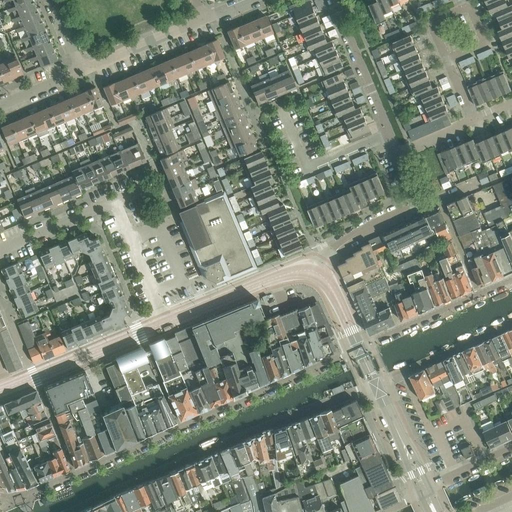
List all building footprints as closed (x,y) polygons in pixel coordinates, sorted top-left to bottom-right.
[(36,9),(32,0),(30,0),(15,6),(8,9),(9,13),(12,12),(15,18),(36,9)] [(313,7),(309,0),(304,0),(289,7),(293,16),(313,7)] [(388,0),(377,0),(379,2),(385,17),(386,16),(395,13),(393,8),(392,8),(388,0)] [(398,0),(388,0),(392,8),(393,8),(401,5),(399,0),(398,0)] [(511,6),(510,5),(508,0),(498,0),(487,5),(491,14),(496,12),(495,12),(511,6)] [(379,2),(369,6),(377,25),(378,25),(388,21),(386,16),(385,17),(379,2)] [(326,8),(324,3),(317,6),(319,11),(326,8)] [(431,9),(429,4),(422,7),(424,12),(431,9)] [(511,15),(511,4),(510,5),(511,6),(495,12),(496,12),(499,21),(511,15)] [(317,16),(313,7),(293,16),(297,25),(317,16)] [(424,12),(422,7),(415,10),(417,15),(424,12)] [(40,19),(36,9),(15,18),(12,20),(13,23),(18,21),(19,23),(22,21),(24,26),(40,19)] [(511,15),(499,21),(503,29),(503,30),(511,25),(511,15)] [(273,34),(268,22),(266,16),(256,20),(264,38),(273,34)] [(320,25),(317,16),(297,25),(300,34),(320,25)] [(45,29),(40,19),(24,26),(16,29),(18,33),(19,32),(22,39),(28,36),(45,29)] [(264,38),(256,20),(247,24),(254,42),(264,38)] [(418,27),(416,22),(409,25),(411,30),(418,27)] [(254,42),(247,24),(237,28),(245,46),(254,42)] [(324,34),(320,25),(300,34),(304,42),(324,34)] [(411,30),(409,25),(402,28),(404,33),(411,30)] [(511,36),(511,25),(503,30),(503,29),(498,31),(502,40),(511,36)] [(245,46),(237,28),(237,27),(227,31),(235,50),(245,46)] [(49,39),(45,29),(28,36),(32,46),(49,39)] [(338,34),(335,29),(328,32),(330,38),(338,34)] [(401,35),(399,30),(391,33),(393,38),(401,35)] [(393,38),(391,33),(384,36),(387,41),(393,38)] [(312,49),(328,42),(324,34),(304,42),(308,51),(313,49),(312,49)] [(414,45),(411,36),(391,44),(395,53),(414,45)] [(511,46),(511,36),(502,40),(506,49),(511,46)] [(53,49),(49,39),(32,46),(25,50),(26,53),(31,51),(31,52),(34,51),(36,56),(53,49)] [(224,59),(217,41),(216,40),(207,44),(207,45),(215,63),(224,59)] [(336,49),(333,40),(332,40),(328,42),(312,49),(313,49),(316,58),(336,49)] [(215,63),(207,45),(198,49),(205,67),(215,63)] [(418,53),(414,45),(395,53),(399,62),(418,53)] [(58,60),(53,49),(36,56),(41,67),(58,60)] [(205,67),(198,49),(188,53),(196,71),(205,67)] [(320,67),(340,58),(336,49),(316,58),(320,67)] [(380,56),(377,49),(372,51),(375,58),(380,56)] [(494,54),(491,49),(484,52),(486,57),(494,54)] [(486,57),(484,52),(477,55),(479,60),(486,57)] [(196,71),(188,53),(179,57),(187,75),(196,71)] [(422,62),(418,53),(399,62),(403,70),(422,62)] [(23,75),(15,56),(6,60),(13,79),(23,75)] [(476,62),(473,56),(466,59),(469,65),(476,62)] [(187,75),(179,57),(170,61),(177,79),(187,75)] [(297,67),(293,57),(288,59),(292,69),(297,67)] [(344,68),(340,58),(320,67),(324,76),(344,68)] [(469,65),(466,59),(459,62),(462,68),(469,65)] [(13,79),(6,60),(0,62),(0,73),(4,83),(13,79)] [(385,67),(382,60),(377,63),(380,70),(385,67)] [(177,79),(170,61),(160,65),(168,83),(177,79)] [(426,71),(422,62),(403,70),(406,79),(426,71)] [(168,83),(160,65),(151,69),(159,87),(168,83)] [(301,75),(297,67),(292,69),(296,78),(301,75)] [(388,74),(385,67),(380,70),(383,77),(388,74)] [(159,87),(151,69),(141,73),(149,91),(159,87)] [(354,74),(352,69),(345,72),(347,77),(354,74)] [(296,88),(289,71),(279,75),(287,94),(290,93),(289,91),(296,88)] [(429,80),(426,71),(406,79),(410,88),(429,80)] [(511,91),(503,71),(494,75),(502,95),(511,91)] [(149,91),(141,73),(132,77),(140,95),(149,91)] [(345,83),(341,74),(321,82),(325,91),(345,83)] [(287,94),(279,75),(270,79),(277,96),(283,93),(284,95),(287,94)] [(502,95),(494,75),(485,79),(493,99),(502,95)] [(140,95),(132,77),(123,80),(130,99),(140,95)] [(393,85),(390,78),(384,80),(387,87),(393,85)] [(277,96),(270,79),(260,83),(268,102),(271,101),(270,99),(277,96)] [(493,99),(485,79),(476,83),(484,103),(493,99)] [(130,99),(123,80),(114,84),(121,103),(130,99)] [(433,89),(429,80),(410,88),(414,98),(419,96),(418,95),(433,89)] [(233,92),(229,82),(208,91),(212,100),(233,92)] [(360,87),(358,82),(350,85),(353,90),(360,87)] [(451,87),(449,82),(442,85),(444,90),(451,87)] [(268,102),(260,83),(251,87),(258,104),(265,101),(265,103),(268,102)] [(348,91),(345,83),(325,91),(328,100),(348,91)] [(484,103),(476,83),(467,87),(476,106),(484,103)] [(121,103),(114,84),(113,84),(104,88),(112,107),(121,103)] [(396,92),(393,85),(387,87),(390,94),(396,92)] [(362,92),(360,87),(353,90),(355,95),(362,92)] [(441,96),(438,87),(433,89),(418,95),(419,96),(422,104),(441,96)] [(103,106),(95,88),(86,92),(94,110),(103,106)] [(352,100),(348,91),(328,100),(332,109),(352,100)] [(94,110),(86,92),(76,96),(84,114),(94,110)] [(237,101),(233,92),(212,100),(216,110),(237,101)] [(456,100),(454,95),(447,98),(449,103),(456,100)] [(84,114),(76,96),(67,100),(75,118),(84,114)] [(366,101),(363,96),(357,99),(358,104),(366,101)] [(445,104),(441,96),(422,104),(426,113),(445,104)] [(197,107),(193,97),(187,100),(191,109),(197,107)] [(75,118),(67,100),(57,104),(65,122),(75,118)] [(352,100),(332,109),(336,118),(341,116),(340,116),(356,109),(352,100)] [(241,111),(237,101),(216,110),(220,119),(241,111)] [(65,122),(57,104),(48,108),(56,126),(65,122)] [(449,114),(445,104),(426,113),(430,122),(431,121),(436,119),(442,117),(447,115),(449,114)] [(201,116),(197,107),(191,109),(195,119),(201,116)] [(364,116),(360,107),(356,109),(340,116),(341,116),(344,125),(364,116)] [(56,126),(48,108),(39,112),(47,130),(56,126)] [(148,127),(171,118),(167,108),(144,118),(148,127)] [(241,111),(220,119),(218,120),(222,130),(245,120),(241,111)] [(47,130),(39,112),(30,116),(37,134),(47,130)] [(452,125),(447,115),(442,117),(446,127),(452,125)] [(37,134),(30,116),(20,120),(28,138),(37,134)] [(368,125),(364,116),(344,125),(348,134),(368,125)] [(446,127),(442,117),(436,119),(440,130),(446,127)] [(175,127),(171,118),(148,127),(152,137),(172,128),(175,127)] [(440,130),(436,119),(431,121),(435,132),(440,130)] [(28,138),(20,120),(11,124),(18,142),(28,138)] [(249,130),(245,120),(222,130),(226,140),(249,130)] [(435,132),(431,121),(430,122),(425,124),(429,134),(435,132)] [(197,129),(194,122),(188,125),(191,132),(197,129)] [(18,142),(11,124),(1,128),(9,146),(18,142)] [(324,131),(321,124),(316,126),(319,133),(324,131)] [(429,134),(425,124),(420,126),(424,137),(429,134)] [(372,135),(368,125),(348,134),(352,143),(372,135)] [(424,137),(420,126),(414,129),(418,139),(424,137)] [(176,138),(173,132),(172,128),(152,137),(156,146),(176,138)] [(418,139),(414,129),(408,131),(413,141),(418,139)] [(511,152),(511,132),(511,129),(502,133),(510,153),(511,152)] [(253,139),(249,130),(226,140),(230,149),(233,148),(253,139)] [(109,138),(108,136),(112,135),(111,132),(107,133),(101,136),(103,140),(109,138)] [(510,153),(502,133),(493,137),(501,157),(510,153)] [(213,145),(209,135),(203,138),(207,147),(213,145)] [(329,142),(326,135),(321,137),(324,144),(329,142)] [(501,157),(493,137),(484,140),(493,160),(501,157)] [(181,147),(180,145),(179,145),(176,138),(156,146),(161,156),(181,147)] [(257,149),(253,139),(233,148),(237,157),(257,149)] [(482,160),(475,144),(476,144),(474,140),(465,144),(473,163),(481,160),(482,160)] [(493,160),(484,140),(476,144),(475,144),(482,160),(481,160),(483,164),(493,160)] [(206,152),(202,142),(196,145),(200,154),(206,152)] [(332,149),(329,142),(324,144),(327,151),(332,149)] [(146,161),(139,143),(128,148),(136,165),(142,162),(143,165),(147,163),(146,161)] [(473,163),(465,144),(456,147),(464,167),(473,163)] [(46,156),(56,152),(53,146),(44,150),(46,156)] [(464,167),(456,147),(447,151),(455,171),(464,167)] [(136,165),(128,148),(119,152),(127,171),(130,170),(129,168),(136,165)] [(182,162),(187,160),(183,150),(161,160),(163,166),(161,167),(162,170),(182,162)] [(264,160),(261,151),(241,160),(244,169),(264,160)] [(455,171),(447,151),(438,155),(446,174),(455,171)] [(127,171),(119,152),(110,156),(117,173),(123,170),(124,172),(127,171)] [(210,161),(206,152),(200,154),(204,164),(210,161)] [(221,164),(217,154),(211,157),(215,166),(221,164)] [(369,159),(367,154),(359,157),(362,162),(369,159)] [(117,173),(110,156),(100,160),(109,179),(112,178),(111,175),(117,173)] [(362,162),(359,157),(353,160),(355,165),(362,162)] [(109,179),(100,160),(91,163),(98,181),(105,178),(106,180),(109,179)] [(268,169),(264,160),(244,169),(248,178),(268,169)] [(186,171),(182,162),(162,170),(163,173),(166,172),(168,178),(186,171)] [(351,167),(349,162),(342,165),(344,170),(351,167)] [(98,181),(91,163),(81,168),(90,187),(92,186),(91,184),(98,181)] [(344,170),(342,165),(335,168),(337,173),(344,170)] [(90,187),(81,168),(71,172),(73,176),(74,176),(80,189),(86,186),(87,188),(90,187)] [(225,175),(224,171),(222,168),(217,170),(220,177),(225,175)] [(272,178),(268,169),(248,178),(251,186),(252,186),(267,180),(272,178)] [(333,174),(331,169),(324,172),(326,177),(333,174)] [(509,174),(507,169),(500,172),(502,177),(509,174)] [(190,181),(186,171),(168,178),(171,185),(169,186),(170,189),(190,181)] [(326,177),(324,172),(317,175),(319,180),(326,177)] [(487,177),(485,172),(478,175),(480,180),(487,177)] [(386,193),(377,173),(368,177),(376,197),(386,193)] [(498,178),(496,173),(489,176),(491,181),(498,178)] [(74,176),(73,176),(64,180),(72,200),(75,198),(74,196),(82,193),(80,189),(74,176)] [(449,181),(447,176),(440,179),(442,184),(449,181)] [(316,182),(313,177),(306,180),(308,185),(316,182)] [(376,197),(368,177),(359,180),(367,201),(376,197)] [(489,182),(487,177),(480,180),(482,185),(489,182)] [(195,178),(190,181),(170,189),(171,192),(173,191),(176,197),(194,190),(199,188),(195,178)] [(511,212),(511,178),(493,186),(507,218),(511,216),(511,214),(511,212)] [(72,200),(64,180),(55,184),(62,201),(69,199),(70,201),(72,200)] [(222,190),(218,180),(212,182),(215,188),(216,192),(222,190)] [(271,189),(267,180),(252,186),(251,186),(247,188),(251,197),(271,189)] [(367,201),(359,180),(350,184),(352,189),(352,188),(359,204),(367,201)] [(62,201),(55,184),(45,188),(53,207),(56,206),(55,204),(62,201)] [(43,209),(36,192),(34,187),(25,191),(26,196),(34,216),(37,214),(36,212),(43,209)] [(53,207),(45,188),(36,192),(43,209),(50,206),(51,208),(53,207)] [(352,188),(352,189),(343,192),(351,212),(361,208),(359,204),(352,188)] [(275,198),(271,189),(251,197),(255,206),(275,198)] [(198,200),(194,190),(176,197),(179,204),(177,205),(178,208),(198,200)] [(351,212),(343,192),(334,196),(342,216),(351,212)] [(217,281),(217,283),(255,268),(224,193),(178,212),(183,222),(181,223),(204,278),(206,277),(217,281)] [(34,216),(26,196),(16,200),(24,217),(31,214),(32,217),(34,216)] [(237,203),(234,196),(229,198),(232,205),(237,203)] [(342,216),(334,196),(325,200),(333,220),(342,216)] [(474,212),(468,196),(447,205),(454,221),(474,212)] [(278,206),(275,198),(255,206),(259,215),(263,213),(278,206)] [(333,220),(325,200),(316,203),(324,224),(333,220)] [(240,210),(237,203),(232,205),(234,212),(240,210)] [(324,224),(316,203),(307,207),(315,227),(324,224)] [(286,213),(283,204),(278,206),(263,213),(267,222),(286,213)] [(437,208),(425,214),(426,215),(432,229),(436,228),(435,227),(446,223),(439,207),(437,208)] [(478,221),(474,212),(454,221),(457,229),(478,221)] [(290,222),(286,213),(267,222),(270,231),(290,222)] [(244,221),(241,214),(236,216),(239,223),(244,221)] [(419,217),(417,218),(426,237),(426,238),(434,234),(434,233),(432,229),(426,215),(419,218),(419,217)] [(415,220),(409,222),(418,242),(426,238),(426,237),(417,218),(414,219),(415,220)] [(511,236),(506,223),(505,220),(496,224),(497,225),(511,261),(511,236)] [(247,228),(244,221),(239,223),(242,230),(247,228)] [(478,221),(457,229),(460,237),(472,232),(481,228),(478,221)] [(294,231),(290,222),(270,231),(274,240),(294,231)] [(403,224),(400,225),(409,245),(410,246),(418,242),(409,222),(403,225),(403,224)] [(446,223),(435,227),(436,228),(439,236),(449,232),(446,223)] [(398,227),(392,230),(401,249),(410,246),(409,245),(400,225),(398,226),(398,227)] [(494,251),(505,276),(511,272),(511,261),(497,225),(482,231),(481,228),(472,232),(473,235),(476,241),(482,255),(484,254),(484,256),(494,251)] [(386,232),(384,233),(384,234),(392,253),(393,253),(401,249),(392,230),(387,233),(386,232)] [(298,240),(294,231),(274,240),(278,249),(298,240)] [(252,239),(249,232),(244,234),(246,241),(252,239)] [(439,236),(438,236),(440,242),(441,243),(452,238),(449,232),(439,236)] [(460,237),(464,247),(470,244),(476,241),(473,235),(472,232),(460,237)] [(105,255),(98,238),(92,240),(88,239),(85,233),(68,240),(74,254),(82,251),(89,254),(91,261),(105,255)] [(347,261),(338,265),(350,292),(367,285),(385,277),(372,246),(384,241),(381,235),(369,241),(370,243),(362,247),(363,249),(354,253),(355,255),(346,259),(347,261)] [(452,238),(441,243),(446,255),(447,258),(458,253),(452,238)] [(255,245),(252,239),(246,241),(249,248),(255,245)] [(74,254),(68,240),(58,244),(65,261),(75,257),(74,254)] [(302,250),(298,240),(278,249),(282,258),(302,250)] [(65,261),(58,244),(48,248),(55,265),(65,261)] [(464,247),(463,247),(465,252),(466,252),(472,250),(470,244),(464,247)] [(55,265),(48,248),(38,252),(45,269),(55,265)] [(259,256),(256,249),(251,252),(254,259),(259,256)] [(505,276),(494,251),(484,256),(484,254),(482,255),(493,281),(505,276)] [(446,255),(439,258),(446,276),(449,275),(450,279),(446,280),(453,299),(462,295),(454,275),(454,274),(451,266),(457,264),(456,263),(461,261),(458,253),(447,258),(446,255)] [(110,266),(105,255),(91,261),(89,262),(94,273),(110,266)] [(493,281),(482,255),(475,257),(486,284),(493,281)] [(262,263),(259,256),(254,259),(257,266),(262,263)] [(486,284),(475,257),(469,260),(472,269),(473,269),(480,287),(486,284)] [(435,307),(429,291),(430,290),(428,285),(425,276),(423,269),(418,258),(402,264),(405,269),(415,265),(418,271),(408,274),(411,282),(414,281),(418,291),(413,292),(415,297),(414,297),(420,313),(435,307)] [(460,272),(454,275),(462,295),(473,290),(463,267),(461,261),(456,263),(457,264),(460,272)] [(22,273),(18,263),(1,270),(6,280),(22,273)] [(405,269),(402,264),(393,268),(395,273),(405,269)] [(114,276),(110,266),(94,273),(97,283),(114,276)] [(26,282),(22,273),(6,280),(10,289),(26,282)] [(444,303),(433,274),(433,273),(425,276),(428,285),(432,284),(433,287),(432,288),(431,290),(436,306),(444,303)] [(451,299),(445,282),(442,284),(437,273),(433,274),(444,303),(451,299)] [(118,285),(114,276),(97,283),(101,292),(118,285)] [(367,285),(350,292),(361,316),(361,315),(367,328),(370,335),(372,334),(374,334),(397,324),(390,307),(378,312),(376,309),(377,308),(373,298),(390,290),(386,277),(385,277),(367,285)] [(30,292),(26,282),(10,289),(13,298),(30,292)] [(418,314),(412,296),(408,297),(405,289),(403,283),(399,285),(400,288),(402,293),(410,318),(418,314)] [(122,295),(118,285),(101,292),(105,302),(108,301),(122,295)] [(410,318),(402,293),(400,288),(395,290),(396,295),(399,303),(396,304),(402,321),(410,318)] [(34,301),(30,292),(13,298),(17,308),(34,301)] [(124,325),(122,319),(123,315),(129,313),(122,295),(108,301),(111,309),(109,316),(101,319),(107,332),(124,325)] [(214,383),(221,402),(245,392),(257,386),(242,343),(236,326),(247,322),(263,315),(257,299),(191,327),(207,366),(208,369),(211,377),(217,376),(214,367),(220,364),(225,378),(214,383)] [(38,311),(34,301),(17,308),(21,318),(38,311)] [(300,310),(298,311),(306,335),(314,361),(332,353),(328,342),(329,341),(327,336),(326,337),(324,332),(330,330),(327,322),(317,302),(309,306),(308,305),(307,305),(308,306),(307,307),(300,310)] [(293,311),(279,316),(288,341),(295,339),(306,335),(298,311),(297,309),(293,311)] [(22,367),(0,313),(0,351),(9,373),(22,367)] [(265,319),(261,321),(267,339),(280,377),(282,376),(289,373),(302,367),(302,366),(296,347),(298,347),(295,339),(288,341),(279,316),(278,314),(265,319)] [(107,332),(101,319),(100,316),(90,320),(96,337),(107,332)] [(96,337),(90,320),(80,324),(86,341),(96,337)] [(38,346),(34,337),(28,321),(18,325),(28,350),(33,348),(38,346)] [(268,382),(253,339),(247,322),(236,326),(242,343),(257,386),(268,382)] [(86,341),(80,324),(70,328),(77,345),(86,341)] [(211,377),(208,369),(207,366),(191,327),(174,334),(175,335),(184,357),(183,357),(187,367),(191,365),(194,372),(200,385),(210,408),(221,402),(214,383),(211,377)] [(77,345),(70,328),(60,332),(67,349),(77,345)] [(65,350),(60,336),(52,339),(48,329),(44,330),(45,332),(48,341),(54,355),(65,350)] [(511,337),(509,331),(502,334),(511,355),(511,337)] [(54,355),(48,341),(45,332),(34,337),(38,346),(43,359),(54,355)] [(511,355),(502,334),(493,338),(504,363),(509,361),(511,367),(511,355)] [(200,385),(194,372),(191,365),(187,367),(183,357),(184,357),(175,335),(174,336),(175,336),(165,340),(165,339),(164,340),(187,387),(198,413),(210,408),(200,385)] [(306,335),(295,339),(298,347),(304,366),(314,361),(306,335)] [(162,381),(168,396),(187,387),(164,340),(163,338),(148,344),(154,359),(156,358),(165,380),(162,381)] [(499,362),(503,371),(507,369),(504,363),(493,338),(484,342),(493,365),(499,362)] [(267,355),(261,357),(270,381),(280,377),(267,339),(262,341),(267,355)] [(492,371),(493,374),(496,372),(495,369),(493,365),(484,342),(475,346),(474,346),(484,369),(489,367),(491,372),(492,371)] [(43,359),(38,346),(33,348),(38,361),(43,359)] [(484,369),(474,346),(463,352),(462,352),(473,375),(484,369)] [(131,398),(134,405),(154,397),(162,393),(158,383),(143,389),(134,367),(148,362),(142,347),(115,358),(116,360),(126,385),(131,398)] [(38,361),(33,348),(28,350),(33,363),(38,361)] [(473,375),(462,352),(454,355),(454,356),(467,384),(470,383),(468,377),(473,375)] [(467,384),(454,356),(444,360),(464,404),(469,402),(474,399),(473,396),(467,384)] [(134,405),(131,398),(126,385),(116,360),(104,364),(114,387),(122,405),(136,440),(146,436),(138,415),(134,405)] [(464,404),(444,360),(436,364),(448,392),(450,396),(455,408),(464,404)] [(440,385),(446,398),(450,396),(448,392),(436,364),(426,368),(435,387),(440,385)] [(436,392),(425,369),(410,377),(421,399),(436,392)] [(65,403),(93,392),(84,371),(44,387),(55,414),(67,409),(65,403)] [(198,413),(187,387),(168,396),(179,419),(180,421),(198,413)] [(497,398),(510,392),(508,388),(494,393),(495,395),(497,398)] [(8,414),(25,407),(40,401),(36,391),(21,397),(20,397),(19,397),(19,398),(13,401),(13,400),(11,400),(12,401),(4,404),(8,414)] [(155,399),(166,427),(176,422),(162,393),(154,397),(155,399)] [(497,400),(497,398),(495,395),(483,400),(485,405),(497,400)] [(436,403),(441,414),(455,408),(450,396),(446,398),(442,400),(442,401),(436,403)] [(82,438),(91,461),(96,459),(104,455),(95,433),(82,399),(68,404),(71,413),(76,411),(79,420),(81,426),(83,425),(87,436),(82,438)] [(166,427),(155,399),(145,403),(148,410),(156,431),(166,427)] [(485,405),(483,400),(473,404),(476,410),(485,405)] [(40,401),(25,407),(28,413),(24,415),(25,418),(44,409),(40,401)] [(355,402),(331,412),(339,432),(340,434),(341,437),(344,446),(354,441),(370,434),(355,402)] [(0,424),(8,421),(2,405),(0,405),(0,424)] [(136,440),(122,405),(101,414),(107,429),(115,450),(136,440)] [(29,426),(47,417),(44,409),(25,418),(29,426)] [(156,431),(148,410),(138,415),(146,436),(156,431)] [(319,414),(320,415),(328,436),(330,442),(341,437),(340,434),(339,432),(331,412),(331,411),(330,410),(319,414)] [(77,444),(75,438),(66,412),(56,416),(74,468),(89,462),(82,443),(77,444)] [(319,414),(308,418),(309,419),(315,435),(322,453),(333,449),(330,442),(328,436),(320,415),(319,414)] [(47,417),(29,426),(25,428),(28,436),(29,435),(51,426),(47,417)] [(308,418),(298,422),(298,423),(304,438),(304,439),(306,444),(311,442),(309,437),(315,435),(309,419),(308,418)] [(481,427),(491,449),(503,443),(494,424),(493,421),(491,421),(482,425),(481,427)] [(511,438),(511,432),(507,421),(501,424),(500,421),(494,424),(503,443),(511,438)] [(298,422),(284,427),(293,454),(297,453),(301,464),(312,460),(306,444),(302,445),(300,440),(304,438),(298,423),(298,422)] [(51,426),(29,435),(33,444),(38,442),(40,447),(44,445),(42,439),(55,434),(51,426)] [(284,427),(273,431),(275,446),(275,448),(276,460),(293,454),(284,427)] [(107,429),(97,432),(105,454),(115,450),(107,429)] [(272,429),(262,432),(262,433),(263,434),(266,450),(267,450),(275,448),(275,446),(273,431),(272,429)] [(30,468),(17,440),(13,433),(2,438),(26,488),(37,483),(30,468)] [(263,434),(252,438),(252,439),(258,460),(260,468),(267,466),(268,470),(274,469),(274,461),(274,458),(269,459),(266,450),(263,434)] [(354,441),(344,446),(349,456),(351,460),(352,462),(377,450),(370,434),(354,441)] [(0,436),(0,453),(17,489),(24,488),(0,436)] [(47,440),(48,443),(54,457),(61,473),(69,470),(56,436),(47,440)] [(252,438),(242,442),(243,443),(249,462),(258,460),(252,439),(252,438)] [(33,467),(39,482),(52,477),(46,461),(45,460),(40,447),(38,442),(33,444),(37,454),(36,454),(38,461),(39,461),(39,462),(40,464),(33,467)] [(242,442),(229,448),(236,467),(237,467),(239,473),(241,478),(254,474),(249,462),(243,443),(242,442)] [(61,473),(54,457),(48,443),(44,445),(40,447),(45,460),(46,461),(52,477),(61,473)] [(475,455),(470,445),(470,446),(462,449),(461,449),(466,459),(467,459),(466,459),(474,455),(475,456),(475,455)] [(222,451),(219,452),(231,481),(240,503),(241,505),(250,501),(241,479),(241,478),(239,473),(237,467),(236,467),(229,448),(223,451),(222,451)] [(377,450),(352,462),(353,463),(359,461),(361,466),(355,469),(358,475),(369,499),(371,503),(373,502),(377,510),(381,508),(400,500),(377,450)] [(219,452),(211,456),(220,478),(222,485),(223,484),(231,481),(219,452)] [(17,489),(0,453),(0,474),(6,486),(8,491),(17,489)] [(200,461),(193,464),(202,487),(211,483),(211,482),(220,478),(211,456),(200,461)] [(325,470),(321,459),(313,463),(316,470),(314,471),(315,474),(325,470)] [(193,464),(184,468),(192,489),(194,494),(199,492),(204,502),(210,500),(206,489),(204,490),(202,487),(193,464)] [(184,468),(177,471),(191,502),(193,504),(197,502),(194,494),(192,489),(184,468)] [(177,471),(169,474),(178,495),(183,506),(191,502),(177,471)] [(169,474),(155,480),(165,503),(171,501),(176,511),(178,510),(179,511),(184,511),(186,511),(183,506),(178,495),(169,474)] [(219,511),(264,511),(262,498),(263,497),(261,494),(258,484),(257,484),(254,474),(241,478),(241,479),(250,501),(241,505),(240,503),(232,506),(226,508),(219,511)] [(358,475),(339,484),(345,500),(340,502),(343,511),(372,511),(374,511),(371,503),(369,499),(358,475)] [(265,493),(261,494),(263,497),(274,493),(278,511),(326,511),(323,502),(336,497),(337,496),(334,487),(331,479),(315,485),(305,488),(302,481),(302,480),(301,478),(301,477),(292,480),(280,487),(277,489),(276,489),(265,493)] [(155,480),(144,485),(152,503),(155,511),(156,511),(158,511),(173,511),(170,504),(165,506),(164,504),(165,503),(155,480)] [(144,485),(133,490),(140,508),(152,503),(144,485)] [(133,490),(121,495),(129,511),(128,511),(141,511),(140,508),(133,490)] [(278,511),(274,493),(263,497),(262,498),(264,511),(278,511)] [(121,495),(114,498),(121,511),(128,511),(129,511),(121,495)] [(104,502),(103,503),(107,511),(121,511),(114,498),(112,499),(104,502)] [(103,503),(92,508),(93,511),(107,511),(103,503)]
